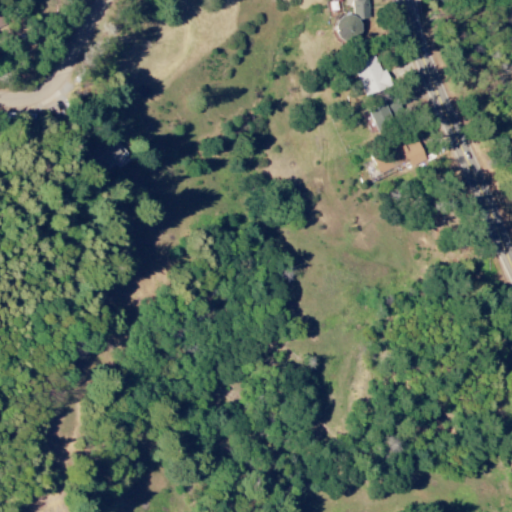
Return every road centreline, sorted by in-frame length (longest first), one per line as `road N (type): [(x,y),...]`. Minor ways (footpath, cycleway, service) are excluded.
road 1 (tertiary): [(511,253),(410,0)]
road 2 (residential): [(111,0),(63,80),(48,93),(0,97)]
